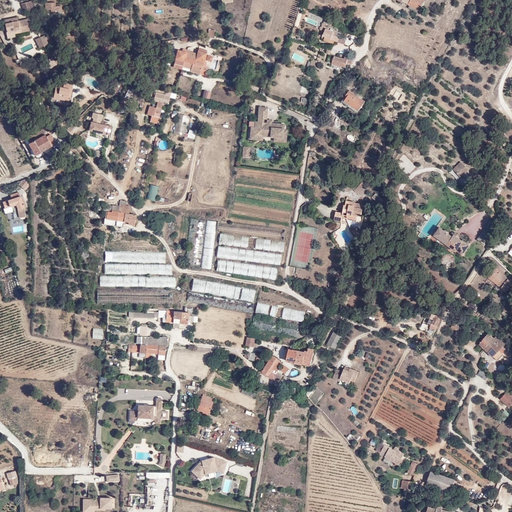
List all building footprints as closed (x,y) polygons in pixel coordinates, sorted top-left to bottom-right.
[(422,0),(395,0),(401,3),(402,1),(419,11),(424,2),(422,1),(422,0)] [(22,5),(23,12),(32,11),(31,3),(22,5)] [(51,11),(51,13),(63,11),(62,6),(55,7),(54,4),(45,5),(46,11),(51,11)] [(17,19),(10,20),(9,17),(4,18),(7,35),(14,33),(14,35),(30,32),(28,20),(17,22),(17,19)] [(335,32),(327,29),(324,36),(335,40),(336,36),(337,37),(338,33),(335,32)] [(44,36),(39,38),(44,47),(49,45),(44,36)] [(40,49),(44,47),(39,38),(35,40),(40,49)] [(178,51),(174,64),(183,67),(184,67),(189,52),(185,51),(184,52),(178,51)] [(197,54),(189,52),(184,67),(191,69),(190,72),(200,75),(201,71),(207,72),(208,68),(203,67),(207,53),(198,51),(197,54)] [(332,65),(345,67),(346,63),(352,64),(353,58),(347,56),(346,60),(333,57),(332,65)] [(51,70),(58,67),(53,59),(50,60),(51,63),(48,65),(51,70)] [(71,103),(73,97),(70,97),(72,91),(74,91),(75,86),(66,84),(65,88),(58,87),(56,97),(64,99),(63,101),(71,103)] [(202,98),(209,100),(211,92),(204,90),(202,98)] [(375,90),(373,94),(383,99),(385,96),(375,90)] [(152,116),(151,121),(157,123),(158,118),(160,118),(163,103),(164,102),(169,103),(171,97),(157,93),(155,101),(158,102),(157,108),(154,107),(153,112),(148,111),(147,115),(152,116)] [(349,95),(357,100),(366,105),(367,104),(351,93),(349,95)] [(366,105),(357,100),(349,95),(342,104),(359,115),(366,105)] [(370,108),(377,112),(380,107),(374,103),(370,108)] [(374,118),(377,112),(370,108),(367,114),(374,118)] [(266,111),(258,111),(258,119),(266,119),(266,111)] [(177,114),(173,134),(185,136),(188,123),(185,122),(186,116),(177,114)] [(91,122),(89,131),(110,136),(112,127),(106,126),(101,124),(91,122)] [(255,122),(254,127),(251,127),(250,135),(262,136),(274,137),(282,137),(283,129),(283,124),(266,123),(257,122),(255,122)] [(350,132),(362,139),(365,133),(353,126),(350,132)] [(282,137),(274,137),(273,141),(286,141),(287,129),(283,129),(282,137)] [(189,130),(187,138),(194,140),(196,132),(189,130)] [(26,147),(34,157),(55,142),(50,134),(46,136),(44,135),(26,147)] [(459,179),(467,170),(459,163),(451,171),(459,179)] [(27,179),(20,181),(22,190),(29,188),(27,179)] [(90,182),(86,189),(101,196),(104,190),(90,182)] [(355,191),(358,187),(351,182),(348,185),(355,191)] [(363,196),(369,189),(363,183),(356,191),(363,196)] [(155,201),(159,187),(150,185),(146,199),(155,201)] [(26,218),(25,208),(20,193),(11,196),(12,200),(3,203),(5,209),(17,205),(19,210),(20,219),(22,220),(23,220),(25,219),(26,218)] [(384,200),(377,194),(373,197),(380,204),(384,200)] [(367,216),(370,205),(352,201),(351,206),(349,206),(349,210),(352,211),(352,214),(342,211),(340,220),(348,222),(350,216),(355,217),(354,218),(363,220),(364,216),(367,216)] [(106,219),(125,222),(126,213),(123,213),(125,206),(120,205),(120,206),(119,212),(112,211),(113,206),(102,205),(103,211),(107,212),(106,219)] [(135,226),(137,215),(128,214),(126,213),(125,222),(128,222),(128,225),(135,226)] [(474,241),(483,228),(472,221),(473,220),(468,217),(459,232),(474,241)] [(199,267),(205,219),(190,218),(185,264),(199,267)] [(209,269),(215,221),(206,220),(200,268),(209,269)] [(499,226),(492,220),(478,240),(485,245),(499,226)] [(285,229),(217,221),(215,232),(284,240),(285,229)] [(440,228),(433,238),(457,253),(458,252),(463,255),(469,246),(440,228)] [(285,242),(219,234),(218,244),(284,252),(285,242)] [(218,245),(216,257),(281,266),(282,254),(218,245)] [(164,264),(165,252),(105,251),(105,253),(103,263),(164,264)] [(277,281),(278,269),(216,260),(215,271),(277,281)] [(171,275),(171,264),(164,264),(103,263),(101,268),(101,273),(171,275)] [(488,278),(497,285),(504,276),(494,270),(488,278)] [(100,276),(100,286),(174,287),(174,278),(100,276)] [(509,281),(504,276),(497,285),(506,291),(511,283),(511,278),(509,281)] [(256,291),(192,278),(190,290),(254,302),(256,291)] [(173,304),(173,289),(93,288),(93,303),(173,304)] [(253,303),(189,291),(187,301),(197,302),(251,312),(253,303)] [(254,313),(262,314),(265,299),(257,298),(254,313)] [(303,322),(305,307),(265,299),(262,314),(303,322)] [(165,318),(165,322),(188,324),(188,322),(193,322),(193,309),(187,309),(187,313),(167,311),(167,318),(165,318)] [(303,322),(262,314),(261,316),(254,315),(251,328),(300,337),(303,322)] [(431,324),(429,329),(435,331),(437,325),(439,326),(440,321),(435,319),(436,317),(431,316),(428,323),(431,324)] [(460,329),(452,324),(449,327),(458,333),(460,329)] [(137,326),(137,334),(147,335),(147,326),(137,326)] [(331,347),(335,339),(338,334),(336,333),(336,332),(328,345),(331,347)] [(494,333),(492,337),(484,347),(495,354),(499,349),(502,351),(504,349),(502,346),(503,345),(506,342),(496,334),(494,333)] [(338,334),(335,339),(331,347),(334,350),(343,337),(340,336),(338,334)] [(479,344),(484,347),(492,337),(487,334),(479,344)] [(156,344),(165,345),(166,345),(167,336),(162,335),(162,337),(157,337),(156,344)] [(156,344),(149,344),(141,343),(140,344),(129,343),(128,351),(146,353),(146,351),(158,352),(158,354),(164,354),(165,345),(156,344)] [(296,363),(299,352),(288,350),(286,361),(296,363)] [(308,364),(308,363),(309,360),(304,359),(305,353),(299,352),(296,363),(301,364),(301,363),(308,364)] [(277,359),(271,355),(270,356),(260,371),(274,380),(276,377),(278,379),(280,375),(274,372),(277,368),(279,365),(278,364),(279,363),(277,362),(276,361),(277,359)] [(355,382),(359,373),(345,367),(343,372),(337,369),(333,378),(339,381),(341,379),(350,383),(351,381),(355,382)] [(287,368),(282,374),(283,375),(286,377),(291,370),(287,368)] [(209,381),(206,389),(252,409),(255,399),(209,381)] [(305,396),(316,404),(323,394),(313,386),(305,396)] [(511,397),(506,392),(499,398),(508,407),(511,402),(511,397)] [(196,410),(202,412),(203,411),(207,413),(213,400),(202,395),(196,410)] [(153,417),(156,417),(160,417),(160,415),(161,409),(161,398),(157,397),(156,404),(139,403),(138,409),(131,409),(130,419),(135,419),(135,417),(137,418),(142,419),(144,419),(147,419),(150,418),(153,417)] [(133,430),(142,419),(137,418),(130,427),(133,430)] [(200,443),(177,444),(177,453),(184,453),(184,458),(193,458),(193,449),(200,449),(200,443)] [(377,451),(380,453),(385,445),(381,443),(377,451)] [(385,445),(380,453),(399,463),(402,458),(401,458),(404,452),(394,447),(393,449),(385,445)] [(204,474),(216,471),(222,473),(225,466),(221,465),(222,460),(212,457),(200,461),(191,470),(196,475),(199,472),(203,471),(204,474)] [(408,472),(413,474),(418,464),(413,461),(408,472)] [(431,471),(427,483),(451,492),(455,480),(431,471)] [(403,487),(410,489),(412,480),(406,478),(403,487)] [(262,498),(300,506),(302,495),(264,487),(262,498)] [(110,496),(99,496),(99,498),(83,498),(83,504),(88,504),(88,507),(104,507),(110,507),(110,496)] [(262,498),(260,498),(258,510),(270,511),(300,511),(302,506),(300,506),(262,498)] [(466,507),(467,502),(456,498),(454,503),(466,507)]
